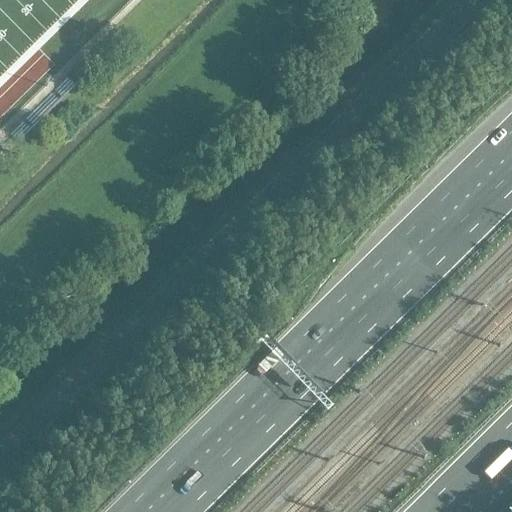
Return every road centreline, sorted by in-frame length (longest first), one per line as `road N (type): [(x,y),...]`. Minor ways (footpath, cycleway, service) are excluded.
road 1 (unknown): [(476,0),(0,459)]
road 2 (motorway): [(511,181),(175,511)]
